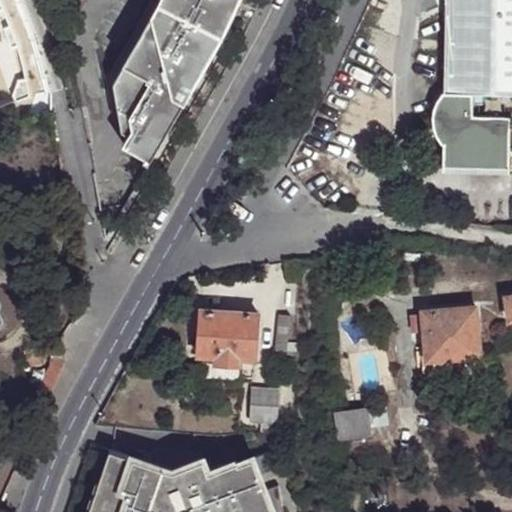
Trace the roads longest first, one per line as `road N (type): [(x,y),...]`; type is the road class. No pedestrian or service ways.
road 1 (residential): [(511,240),(328,233),(156,267)]
road 2 (residential): [(156,267),(303,0)]
road 3 (residential): [(39,511),(82,405),(156,267)]
road 4 (unknown): [(71,172),(109,145),(126,0)]
